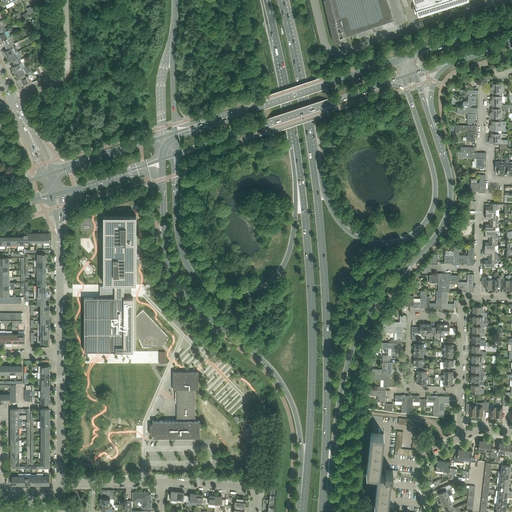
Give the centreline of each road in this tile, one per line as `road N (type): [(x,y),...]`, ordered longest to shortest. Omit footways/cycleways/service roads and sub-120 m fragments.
road 1 (primary): [(322,511),(351,352),(372,309),(444,224),(450,185),(430,113)]
road 2 (primary): [(161,158),(170,270),(196,307),(283,387),(299,428),(302,511)]
road 3 (primary): [(298,158),(312,341),(303,511)]
road 4 (primary): [(298,158),(284,264),(265,287),(237,296),(203,284),(181,249),(174,154)]
road 5 (trunk): [(403,78),(434,177),(432,211),(419,231),(393,243),(363,240),(340,222),(315,181)]
road 6 (secondary): [(403,58),(173,134)]
road 7 (secondary): [(174,154),(403,78)]
road 8 (unclassified): [(313,0),(324,45),(335,53),(496,0)]
road 9 (trunk): [(315,181),(281,0)]
road 10 (residential): [(460,390),(403,388),(401,362),(412,316),(462,317)]
road 11 (trunk): [(327,360),(315,181)]
road 12 (primary): [(321,511),(327,360)]
road 13 (trunk): [(266,0),(294,132)]
road 14 (residential): [(490,180),(491,150),(481,138),(483,81),(511,71)]
road 15 (tertiary): [(61,480),(60,353)]
road 16 (tertiary): [(60,353),(60,227)]
